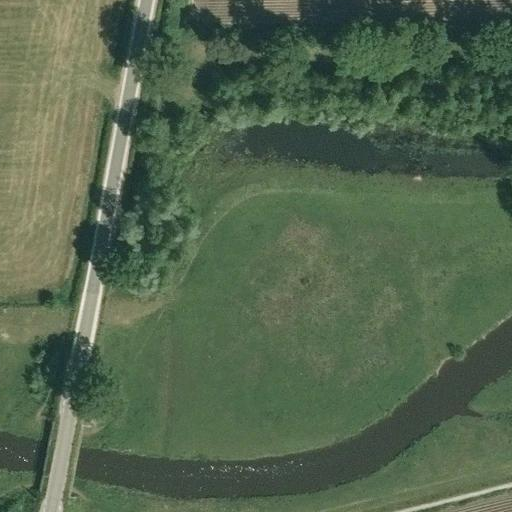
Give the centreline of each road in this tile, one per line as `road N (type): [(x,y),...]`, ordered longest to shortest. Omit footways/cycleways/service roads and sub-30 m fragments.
road 1 (unclassified): [(49,511),(143,0)]
road 2 (track): [(89,305),(149,304),(211,216),(264,191),(287,186),(439,199),(511,192)]
road 3 (track): [(511,464),(320,511)]
